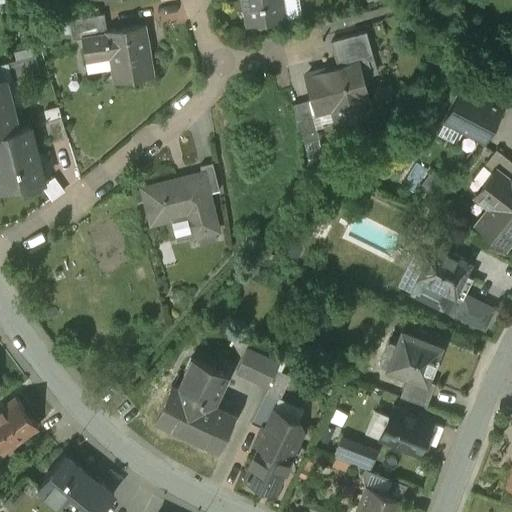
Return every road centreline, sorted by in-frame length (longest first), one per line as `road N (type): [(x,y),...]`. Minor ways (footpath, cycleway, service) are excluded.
road 1 (residential): [(0,286),(81,401),(157,458),(266,511)]
road 2 (residential): [(0,243),(184,113),(209,75),(203,0)]
road 3 (residential): [(511,341),(447,511)]
road 4 (unknown): [(209,75),(327,50)]
